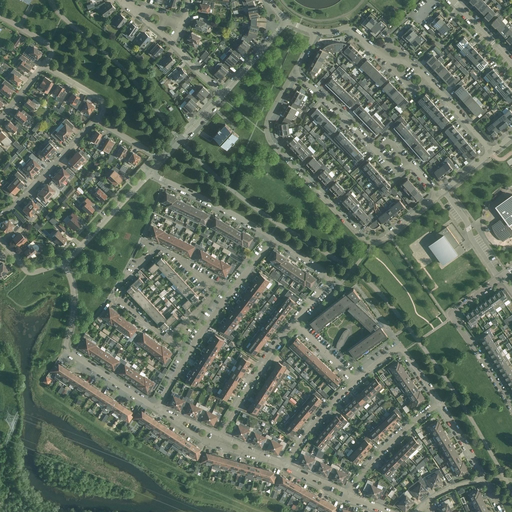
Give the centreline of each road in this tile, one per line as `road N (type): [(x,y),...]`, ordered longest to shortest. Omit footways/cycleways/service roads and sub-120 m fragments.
road 1 (residential): [(439,194),(382,241),(359,234),(267,135),(269,114),(294,71)]
road 2 (residential): [(156,409),(68,352),(72,292),(64,263)]
road 3 (residential): [(511,409),(450,312),(502,276)]
road 4 (residential): [(187,354),(114,296),(157,246)]
road 5 (residential): [(274,238),(150,173)]
road 6 (residential): [(0,215),(96,119)]
road 7 (residential): [(220,435),(294,322)]
road 8 (residential): [(346,497),(390,442),(439,403)]
road 9 (residential): [(64,263),(150,173)]
road 10 (residential): [(294,322),(328,277),(274,238)]
